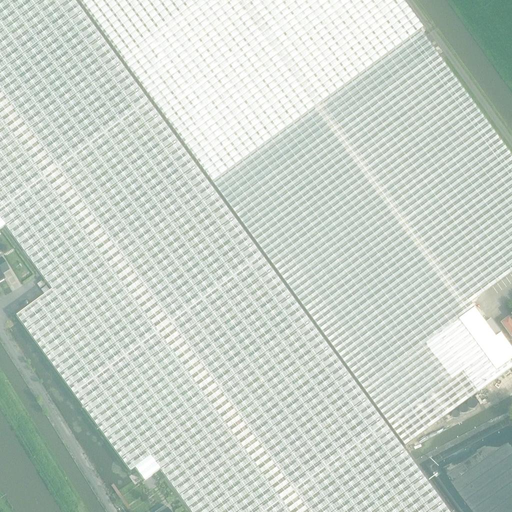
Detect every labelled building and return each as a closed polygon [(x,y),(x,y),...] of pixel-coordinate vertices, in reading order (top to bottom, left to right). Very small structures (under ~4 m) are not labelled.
[(72,0),(0,0),(0,229),(4,226),(51,290),(15,316),(129,472),(134,468),(144,481),(159,470),(189,511),(447,511),(403,452),(72,0)] [(142,88),(212,183),(420,31),(424,28),(402,0),(77,0),(114,49),(142,88)] [(511,366),(511,359),(511,358),(496,369),(460,319),(476,307),(472,302),(511,273),(511,155),(420,31),(212,183),(406,445),(511,366)] [(497,337),(476,307),(460,319),(496,369),(511,358),(511,357),(511,345),(503,333),(497,337)] [(499,323),(510,337),(511,335),(511,312),(509,315),(511,317),(509,318),(507,317),(499,323)]
